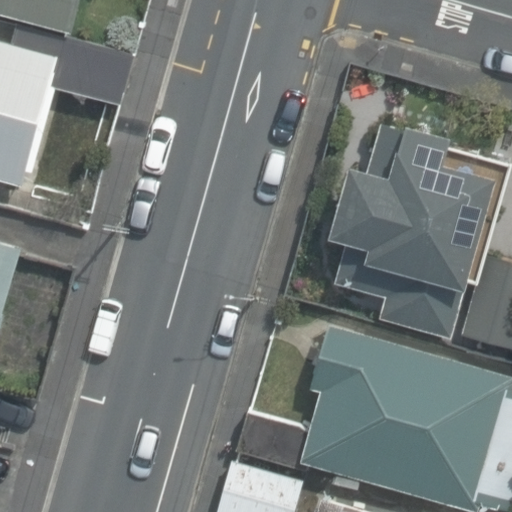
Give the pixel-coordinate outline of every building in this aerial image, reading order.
[(0,0),(0,2),(68,20),(72,0),(0,0)] [(10,34),(0,31),(0,168),(27,176),(55,77),(113,93),(126,46),(15,15),(10,34)] [(329,253),(381,268),(365,322),(436,342),(454,281),(442,277),(474,168),(422,152),(429,129),(336,101),(301,221),(335,231),(329,253)] [(0,310),(19,243),(22,234),(0,228),(0,310)] [(511,259),(478,250),(465,301),(511,313),(511,259)] [(510,511),(511,505),(511,371),(312,316),(294,381),(306,384),(284,461),(461,511),(464,500),(504,511),(510,511)] [(289,511),(300,471),(220,451),(204,511),(289,511)] [(395,511),(306,486),(298,511),(395,511)]
